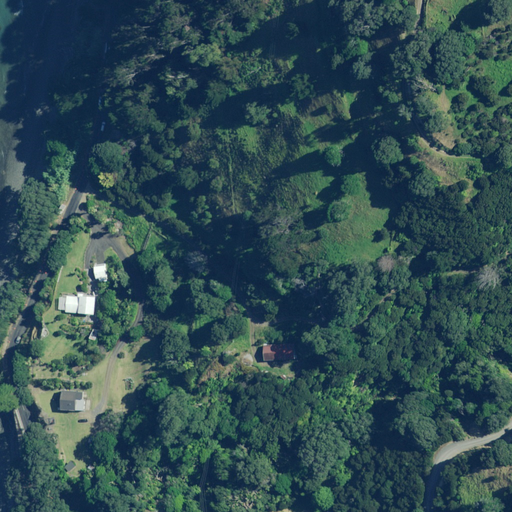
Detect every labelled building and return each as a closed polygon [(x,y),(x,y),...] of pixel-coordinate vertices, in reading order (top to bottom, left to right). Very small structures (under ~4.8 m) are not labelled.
[(108,281),(106,265),(95,266),(97,279),(100,278),(100,282),(108,281)] [(67,296),(66,312),(96,314),(97,297),(84,296),(84,293),(79,293),(79,297),(67,296)] [(102,319),(97,325),(106,333),(112,327),(102,319)] [(100,332),(94,330),(90,339),(96,341),(100,332)] [(264,345),(265,361),(291,359),(290,344),(264,345)] [(78,391),(58,390),(58,395),(63,395),(62,410),(77,410),(78,399),(84,400),(85,392),(78,392),(78,391)] [(70,472),(77,466),(72,461),(65,467),(70,472)] [(96,468),(91,464),(87,469),(93,473),(96,468)]
